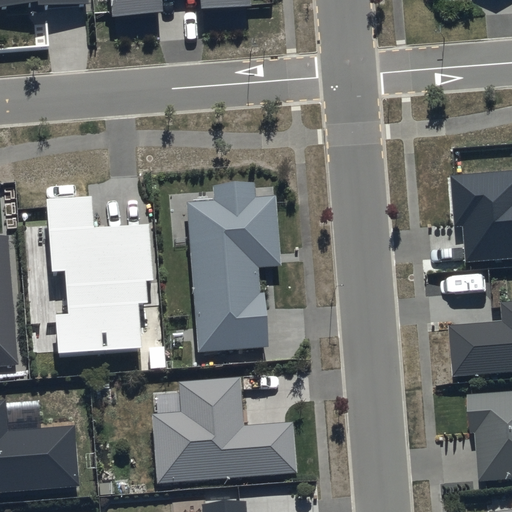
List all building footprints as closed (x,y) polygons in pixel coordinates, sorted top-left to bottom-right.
[(0,0),(0,17),(89,10),(88,0),(0,0)] [(108,0),(111,26),(162,22),(160,0),(199,0),(201,19),(251,15),(249,0),(108,0)] [(511,164),(450,170),(454,224),(463,223),(465,258),(511,254),(511,164)] [(254,189),(213,192),(215,208),(187,210),(199,360),(269,354),(265,300),(260,300),(258,276),(281,274),(276,203),(255,205),(254,189)] [(92,206),(46,210),(52,284),(65,283),(69,324),(54,325),(58,366),(142,359),(138,314),(148,313),(146,291),(154,290),(149,233),(95,238),(92,206)] [(9,241),(0,241),(0,373),(19,372),(9,241)] [(501,316),(448,320),(452,371),(511,366),(511,295),(499,296),(501,316)] [(240,385),(179,390),(181,419),(153,421),(158,491),(297,481),(293,430),(243,434),(240,385)] [(511,385),(466,389),(469,428),(474,428),(478,478),(511,475),(511,385)] [(0,501),(80,494),(75,433),(8,438),(6,408),(0,408),(0,501)]
